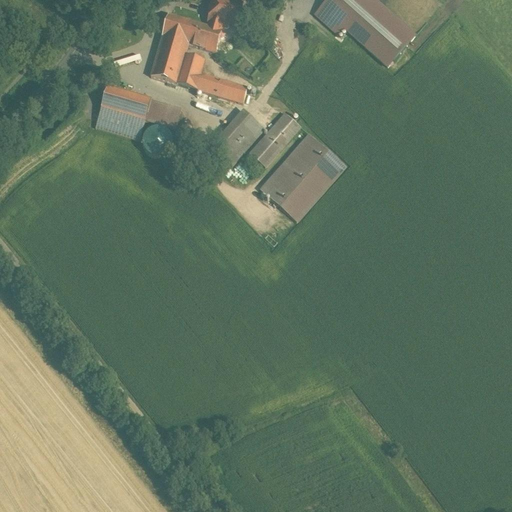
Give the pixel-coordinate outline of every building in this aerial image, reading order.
[(224,0),(218,0),(213,21),(228,26),(242,30),(249,7),(224,0)] [(421,45),(369,0),(339,0),(319,23),(344,45),(349,39),(393,77),(421,45)] [(230,36),(172,19),(154,81),(247,107),(253,88),(189,71),(195,52),(222,58),(230,36)] [(184,114),(106,92),(96,132),(145,146),(151,124),(179,132),(184,114)] [(268,132),(247,115),(216,152),(237,169),(268,132)] [(305,132),(290,117),(252,157),(268,171),(305,132)] [(171,135),(169,133),(165,132),(160,132),(158,132),(152,136),(150,140),(149,145),(150,149),(151,152),(154,155),(158,157),(163,158),(167,157),(171,155),(174,152),(176,147),(176,143),(174,138),(171,135)] [(351,175),(312,140),(263,195),(301,229),(351,175)]
